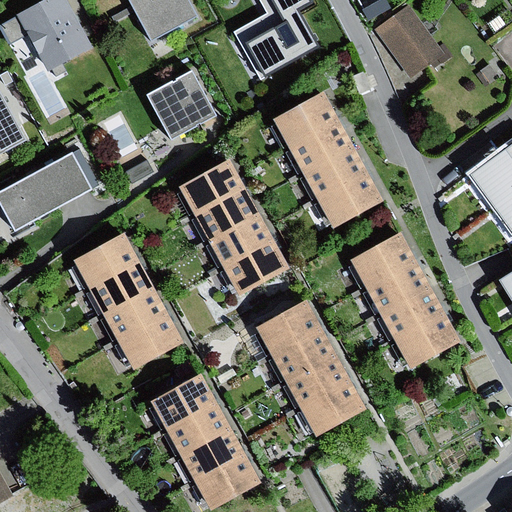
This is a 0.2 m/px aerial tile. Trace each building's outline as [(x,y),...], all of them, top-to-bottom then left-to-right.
[(62,0),(49,0),(15,19),(25,37),(45,75),(90,51),(73,20),(62,0)] [(127,0),(135,13),(159,0),(127,0)] [(185,0),(159,0),(135,13),(152,44),(197,20),(185,0)] [(127,9),(110,18),(113,24),(130,15),(127,9)] [(409,9),(374,32),(408,82),(443,59),(409,9)] [(25,37),(15,19),(0,26),(0,33),(8,47),(25,37)] [(62,67),(51,72),(54,79),(65,73),(62,67)] [(362,74),(351,79),(358,96),(369,91),(362,74)] [(190,75),(145,100),(168,143),(214,119),(190,75)] [(320,97),(269,125),(286,154),(336,125),(320,97)] [(0,101),(0,155),(23,143),(0,101)] [(350,150),(336,125),(286,154),(299,178),(350,150)] [(511,145),(467,178),(491,212),(511,196),(511,145)] [(79,150),(70,155),(89,191),(99,186),(79,150)] [(365,176),(350,150),(299,178),(315,204),(365,176)] [(70,155),(0,193),(0,208),(13,233),(89,191),(70,155)] [(145,162),(125,173),(131,185),(151,173),(145,162)] [(226,166),(174,195),(191,223),(241,194),(226,166)] [(381,205),(365,176),(315,204),(331,233),(381,205)] [(255,219),(241,194),(191,223),(205,247),(255,219)] [(511,196),(491,212),(511,240),(511,196)] [(270,245),(255,219),(205,247),(220,273),(270,245)] [(398,237),(346,266),(363,294),(413,266),(398,237)] [(120,238),(69,266),(85,295),(136,266),(120,238)] [(287,274),(270,245),(220,273),(236,302),(287,274)] [(150,291),(136,266),(85,295),(99,319),(150,291)] [(427,290),(413,266),(363,294),(377,318),(427,290)] [(511,276),(497,286),(511,309),(511,276)] [(442,316),(427,290),(377,318),(392,345),(442,316)] [(164,317),(150,291),(99,319),(114,345),(164,317)] [(302,306),(251,334),(268,363),(318,334),(302,306)] [(459,345),(442,316),(392,345),(408,373),(459,345)] [(181,346),(164,317),(114,345),(131,374),(181,346)] [(332,358),(318,334),(268,363),(281,387),(332,358)] [(347,385),(332,358),(281,387),(297,413),(347,385)] [(198,380),(147,409),(163,437),(214,409),(198,380)] [(363,414),(347,385),(297,413),(313,442),(337,429),(363,414)] [(227,433),(214,409),(163,437),(177,461),(227,433)] [(242,459),(227,433),(177,461),(192,488),(242,459)] [(41,437),(20,449),(36,480),(57,468),(41,437)] [(216,511),(259,488),(242,459),(192,488),(206,511),(216,511)] [(0,506),(18,497),(0,464),(0,506)]
